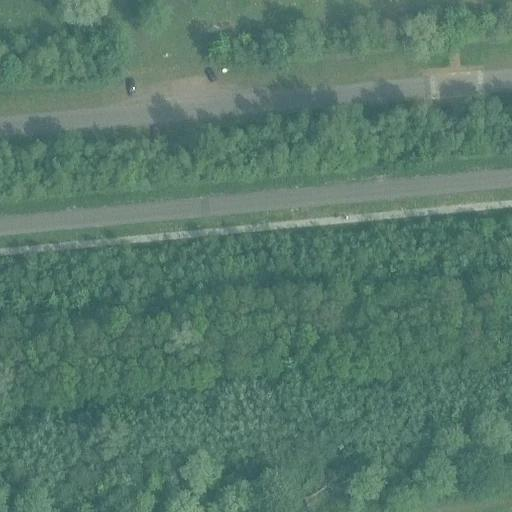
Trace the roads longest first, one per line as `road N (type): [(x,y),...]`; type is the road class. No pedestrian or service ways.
road 1 (unclassified): [(0,228),(511,179)]
road 2 (unclassified): [(511,82),(0,129)]
